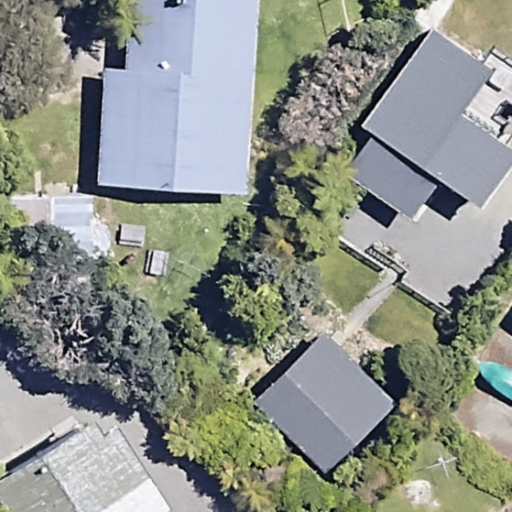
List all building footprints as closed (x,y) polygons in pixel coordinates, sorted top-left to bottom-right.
[(105,60),(98,177),(251,186),(262,0),(134,0),(131,61),(105,60)] [(348,171),(412,216),(444,171),(488,203),(511,169),(511,133),(467,101),(495,62),(434,19),(364,116),(379,127),(348,171)] [(84,190),(30,191),(30,235),(85,234),(84,190)] [(397,397),(327,328),(249,406),(319,476),(397,397)] [(104,410),(0,475),(0,488),(15,511),(170,511),(166,505),(176,498),(125,417),(113,425),(104,410)]
